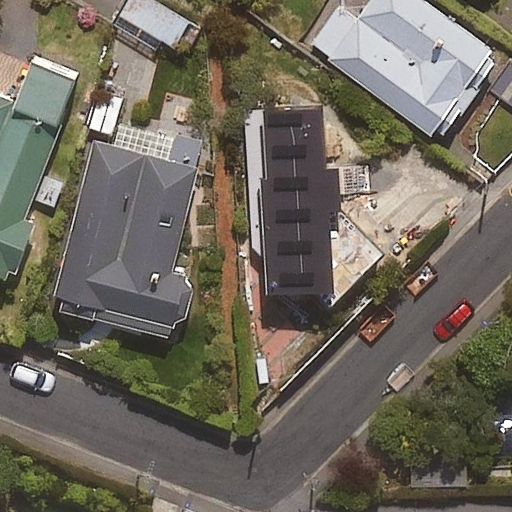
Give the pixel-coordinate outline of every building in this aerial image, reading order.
[(168,1),(165,0),(124,0),(119,11),(153,29),(168,1)] [(500,47),(434,0),(361,0),(354,10),(338,0),(335,0),(308,38),(439,132),(500,47)] [(82,67),(28,45),(11,87),(0,82),(0,263),(11,268),(34,211),(26,208),(82,67)] [(511,70),(496,93),(511,104),(511,70)] [(246,109),(244,221),(324,299),(377,244),(327,185),(328,110),(246,109)] [(57,301),(171,327),(176,305),(184,307),(194,264),(172,259),(200,136),(110,116),(106,135),(96,132),(57,301)] [(467,478),(464,445),(409,449),(412,483),(467,478)]
